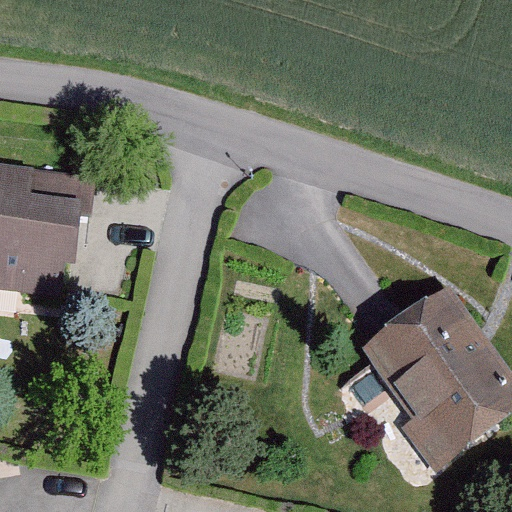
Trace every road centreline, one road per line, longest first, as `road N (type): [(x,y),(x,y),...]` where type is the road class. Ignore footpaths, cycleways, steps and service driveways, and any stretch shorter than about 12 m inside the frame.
road 1 (residential): [(117,511),(210,126)]
road 2 (residential): [(210,126),(511,225)]
road 3 (residential): [(0,81),(101,95),(210,126)]
